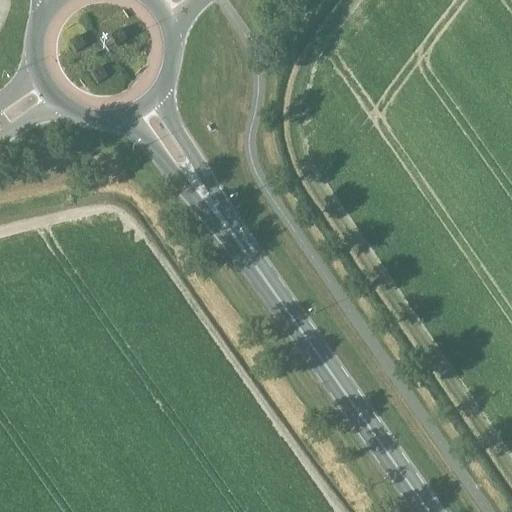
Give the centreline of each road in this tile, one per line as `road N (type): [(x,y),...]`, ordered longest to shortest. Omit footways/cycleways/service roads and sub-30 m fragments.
road 1 (primary): [(427,511),(246,256)]
road 2 (primary): [(118,118),(139,132),(234,252),(246,256)]
road 3 (primary): [(246,256),(160,89)]
